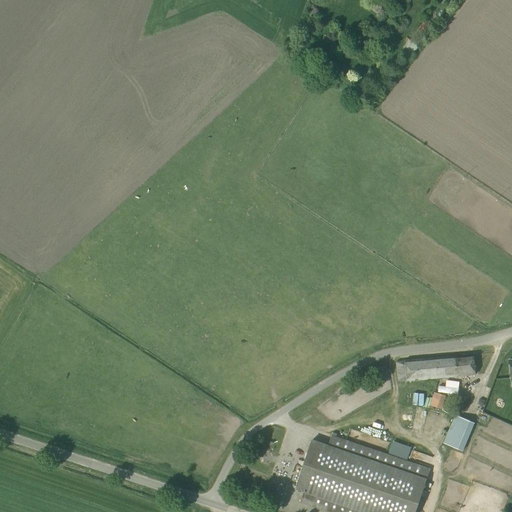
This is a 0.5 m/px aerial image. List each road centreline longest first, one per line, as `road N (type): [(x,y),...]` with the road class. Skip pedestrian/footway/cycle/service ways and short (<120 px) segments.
road 1 (unclassified): [(511,331),(357,365),(250,432),(210,502)]
road 2 (unclassified): [(0,435),(210,502)]
